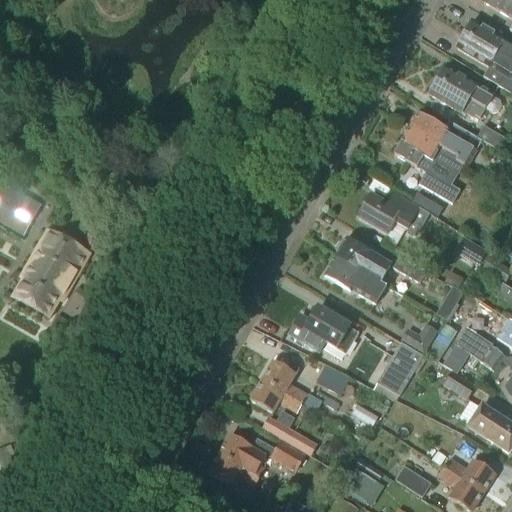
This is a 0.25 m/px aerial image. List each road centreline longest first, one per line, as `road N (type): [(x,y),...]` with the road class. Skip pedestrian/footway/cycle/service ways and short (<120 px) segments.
road 1 (track): [(61,493),(354,0)]
road 2 (residential): [(163,451),(428,0)]
